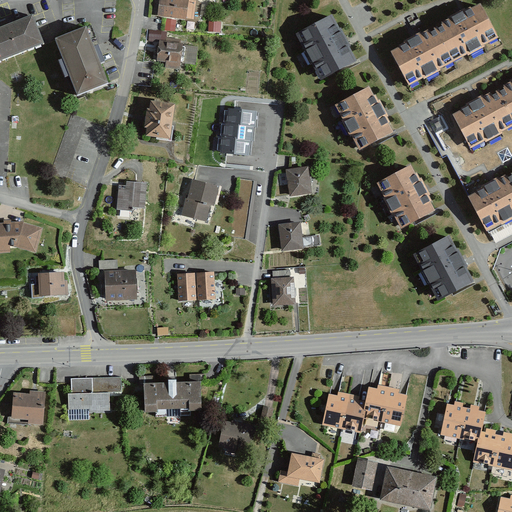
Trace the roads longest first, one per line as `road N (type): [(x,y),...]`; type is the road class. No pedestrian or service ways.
road 1 (secondary): [(511,330),(98,353)]
road 2 (residential): [(98,353),(78,239),(118,113),(140,0)]
road 3 (residential): [(343,0),(511,318)]
